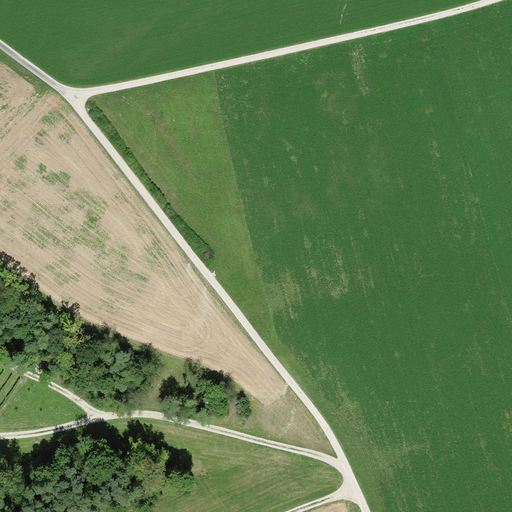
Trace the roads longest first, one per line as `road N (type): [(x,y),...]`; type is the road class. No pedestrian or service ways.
road 1 (track): [(352,489),(321,423),(70,98),(491,0)]
road 2 (track): [(0,362),(98,415),(184,423),(345,466)]
